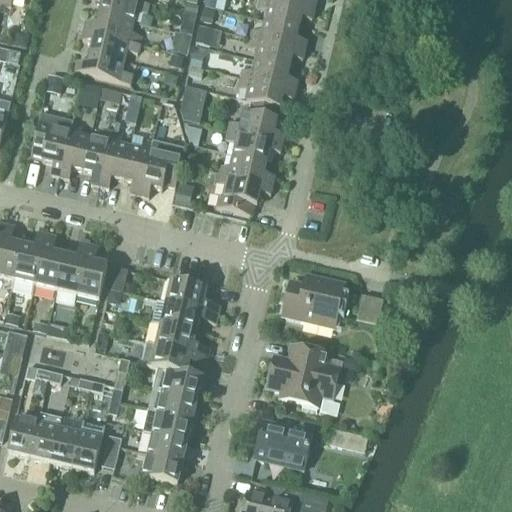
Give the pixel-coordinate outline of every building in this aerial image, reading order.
[(26,0),(38,3),(38,0),(2,0),(1,9),(11,11),(13,0),(17,0),(26,2),(25,0),(26,0)] [(149,8),(110,0),(92,0),(91,6),(101,8),(99,18),(132,26),(135,15),(147,18),(149,8)] [(110,0),(149,8),(150,0),(110,0)] [(217,0),(206,0),(204,10),(215,13),(217,0)] [(259,0),(259,2),(314,15),(316,6),(306,3),(306,0),(259,0)] [(265,24),(299,32),(301,22),(312,24),(314,15),(259,2),(257,11),(268,14),(265,24)] [(84,35),(139,48),(141,39),(130,36),(132,26),(99,18),(97,29),(86,26),(84,35)] [(250,42),(305,55),(307,45),(296,43),(299,32),(265,24),(263,35),(252,32),(250,42)] [(197,42),(218,49),(222,34),(202,27),(197,42)] [(90,57),(123,65),(125,55),(137,58),(139,48),(84,35),(82,45),(92,47),(90,57)] [(250,42),(248,51),(259,54),(256,64),(290,72),(292,61),(303,63),(305,55),(250,42)] [(0,52),(0,53),(0,64),(6,66),(8,54),(0,52)] [(8,54),(6,66),(18,69),(21,57),(8,54)] [(123,65),(90,57),(87,68),(77,66),(75,76),(130,88),(132,78),(121,76),(123,65)] [(242,72),(240,81),(295,95),(297,86),(287,83),(290,72),(256,64),(254,75),(242,72)] [(65,81),(50,78),(46,97),(60,101),(65,81)] [(293,103),(295,95),(240,81),(238,91),(249,94),(247,104),(252,105),(252,106),(277,112),(280,112),(283,101),(293,103)] [(102,90),(82,86),(78,101),(98,106),(102,90)] [(180,143),(198,147),(210,92),(192,88),(180,143)] [(228,135),(283,148),(285,139),(274,136),(277,124),(274,123),(277,112),(252,106),(249,117),(244,116),(241,128),(230,126),(228,135)] [(40,122),(32,158),(43,161),(42,166),(53,168),(51,179),(60,181),(73,126),(64,124),(61,136),(49,133),(51,125),(40,122)] [(73,126),(60,181),(69,183),(71,173),(82,175),(90,142),(79,140),(82,128),(73,126)] [(112,135),(103,133),(100,145),(90,142),(82,175),(93,178),(90,188),(99,191),(112,135)] [(112,135),(99,191),(109,193),(111,182),(122,184),(130,152),(119,149),(122,138),(112,135)] [(283,148),(228,135),(225,145),(237,147),(234,159),(267,167),(270,155),(280,157),(283,148)] [(139,200),(152,145),(143,143),(140,154),(130,152),(122,184),(132,187),(130,198),(139,200)] [(175,192),(181,166),(184,152),(152,145),(139,200),(148,202),(151,191),(163,194),(164,189),(175,192)] [(267,167),(234,159),(231,171),(220,168),(217,178),(273,191),(275,181),(265,179),(267,167)] [(217,212),(252,221),(255,209),(257,209),(260,197),(271,199),(273,191),(217,178),(215,186),(227,189),(224,201),(220,200),(217,212)] [(0,281),(13,285),(22,250),(11,247),(15,231),(5,229),(0,249),(0,281)] [(35,290),(47,239),(38,237),(34,253),(22,250),(13,285),(35,290)] [(47,239),(35,290),(55,295),(64,260),(52,257),(56,241),(47,239)] [(77,300),(89,249),(80,246),(76,263),(64,260),(55,295),(77,300)] [(99,305),(107,270),(94,267),(98,251),(89,249),(77,300),(99,305)] [(128,275),(127,275),(115,272),(109,294),(122,297),(128,275)] [(334,333),(344,289),(311,282),(309,291),(290,287),(282,321),(334,333)] [(171,285),(166,307),(217,319),(219,311),(203,307),(206,294),(171,285)] [(377,330),(383,305),(362,300),(356,325),(377,330)] [(152,326),(161,328),(161,329),(196,337),(199,325),(215,328),(217,319),(166,307),(157,304),(152,326)] [(69,339),(71,329),(49,325),(48,335),(69,339)] [(196,337),(161,329),(156,349),(207,362),(209,352),(194,348),(196,337)] [(19,339),(16,350),(25,352),(27,340),(19,339)] [(142,369),(151,372),(158,373),(167,375),(168,375),(186,379),(187,379),(189,367),(205,371),(207,362),(156,349),(147,347),(142,369)] [(331,403),(340,368),(330,366),(331,361),(293,352),(290,365),(275,362),(268,393),(281,396),(280,402),(318,411),(321,401),(331,403)] [(14,359),(12,369),(9,381),(18,383),(23,361),(14,359)] [(121,364),(118,376),(116,385),(124,387),(126,378),(129,366),(121,364)] [(153,394),(197,404),(203,382),(187,379),(186,379),(168,375),(167,375),(158,373),(153,394)] [(48,385),(50,377),(38,374),(36,383),(48,385)] [(50,377),(48,385),(60,388),(62,380),(50,377)] [(18,383),(9,381),(6,393),(15,395),(18,383)] [(90,395),(92,387),(80,384),(78,392),(90,395)] [(124,387),(116,385),(114,393),(114,392),(112,400),(111,405),(119,407),(124,387)] [(103,398),(112,400),(114,392),(92,387),(90,395),(103,398)] [(197,404),(153,394),(148,414),(193,424),(197,404)] [(119,407),(111,405),(107,418),(116,420),(119,407)] [(193,424),(148,414),(143,435),(153,438),(187,446),(193,424)] [(0,424),(7,426),(9,417),(0,415),(0,424)] [(40,417),(38,427),(29,462),(50,467),(59,432),(61,421),(40,417)] [(304,475),(314,428),(278,420),(275,432),(263,429),(255,464),(304,475)] [(16,422),(8,457),(29,462),(38,427),(16,422)] [(72,472),(80,437),(59,432),(50,467),(72,472)] [(93,477),(95,469),(102,442),(80,437),(72,472),(93,477)] [(148,459),(183,467),(187,446),(153,438),(148,459)] [(107,449),(119,452),(121,444),(108,441),(107,449)] [(102,471),(114,474),(119,452),(107,449),(102,471)] [(143,481),(178,489),(183,467),(148,459),(143,481)] [(247,497),(243,511),(290,511),(291,510),(299,511),(302,498),(277,492),(274,504),(247,497)] [(326,511),(328,504),(319,502),(316,511),(326,511)]
